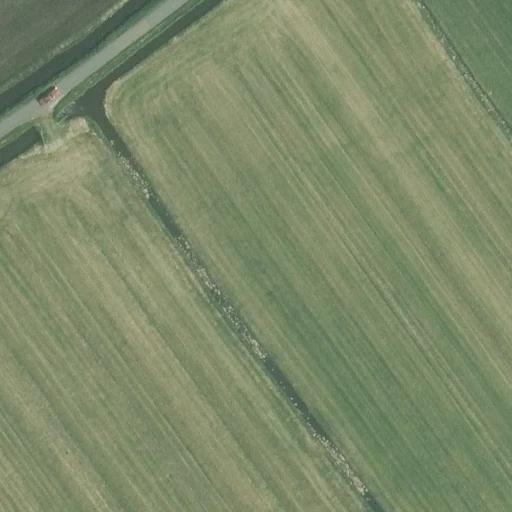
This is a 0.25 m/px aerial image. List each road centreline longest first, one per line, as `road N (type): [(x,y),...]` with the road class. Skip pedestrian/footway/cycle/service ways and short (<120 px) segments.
road 1 (track): [(199,300),(153,232),(98,191),(41,106)]
road 2 (track): [(199,300),(335,511)]
road 3 (unclassified): [(0,136),(189,0)]
